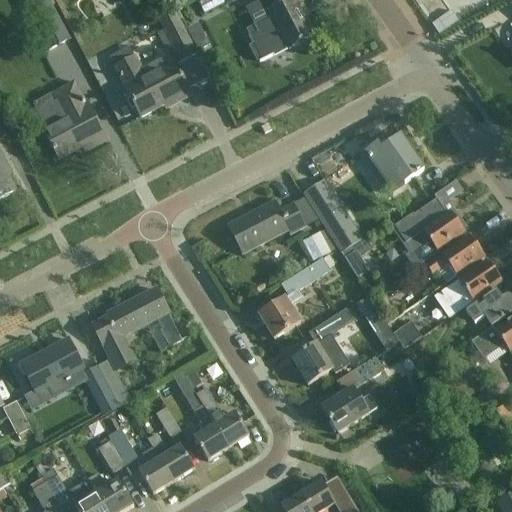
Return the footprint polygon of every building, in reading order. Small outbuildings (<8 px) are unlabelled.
[(48,0),(21,0),(49,52),(70,41),(48,0)] [(288,51),(313,38),(300,12),(303,10),(298,0),(292,0),(268,12),(272,19),(267,22),(265,19),(252,25),(254,28),(246,33),(253,48),(249,50),(256,64),(272,56),(273,58),(288,51)] [(423,0),(411,0),(410,1),(425,20),(434,13),(423,0)] [(451,12),(432,26),(439,36),(458,22),(451,12)] [(181,64),(195,56),(173,14),(159,21),(181,64)] [(204,36),(192,42),(198,54),(210,48),(204,36)] [(174,66),(141,83),(138,76),(142,74),(135,59),(115,69),(140,119),(173,102),(175,105),(191,97),(174,66)] [(85,153),(106,142),(86,103),(85,104),(74,85),(51,97),(63,118),(57,121),(58,124),(44,132),(59,161),(82,149),(85,153)] [(0,140),(11,135),(0,114),(0,140)] [(378,147),(368,154),(379,168),(375,170),(393,195),(424,173),(400,139),(381,152),(378,147)] [(0,201),(15,193),(2,169),(6,168),(0,156),(0,201)] [(342,256),(353,248),(315,190),(304,197),(342,256)] [(423,221),(441,209),(435,199),(416,212),(423,221)] [(290,237),(304,229),(292,206),(279,213),(275,205),(229,229),(242,255),(288,232),(290,237)] [(438,255),(465,236),(451,215),(407,246),(413,254),(421,266),(438,255)] [(321,234),(303,242),(314,263),(331,254),(321,234)] [(383,252),(399,244),(394,234),(378,242),(383,252)] [(456,280),(484,260),(470,239),(426,269),(433,278),(448,267),(456,280)] [(353,249),(342,256),(349,267),(374,252),(367,240),(353,249)] [(329,257),(324,261),(329,269),(335,266),(329,257)] [(299,293),(331,273),(329,269),(324,261),(281,288),(288,299),(259,318),(274,342),(301,325),(289,307),(303,299),(299,293)] [(450,320),(502,285),(487,264),(443,295),(435,299),(450,320)] [(117,315),(92,328),(111,363),(97,370),(118,409),(129,403),(118,381),(119,381),(116,373),(134,363),(126,348),(124,349),(119,341),(156,321),(165,337),(176,332),(167,316),(168,315),(156,292),(116,312),(117,315)] [(503,300),(501,301),(496,294),(466,315),(474,327),(484,320),(491,330),(511,316),(511,315),(511,301),(510,301),(509,300),(507,300),(506,300),(504,300),(503,300)] [(380,295),(370,301),(378,314),(388,307),(380,295)] [(316,347),(291,362),(308,388),(332,373),(334,377),(349,368),(331,338),(341,332),(353,324),(346,312),(334,320),(309,336),(316,347)] [(509,356),(511,353),(511,322),(494,335),(491,330),(472,343),(484,359),(503,346),(509,356)] [(392,336),(403,352),(414,345),(415,344),(420,341),(409,325),(392,336)] [(379,343),(385,353),(397,345),(391,335),(379,343)] [(68,342),(21,367),(36,397),(48,390),(52,397),(65,390),(62,383),(84,372),(68,342)] [(414,345),(403,352),(408,360),(415,371),(416,372),(428,364),(415,344),(414,345)] [(353,392),(383,373),(375,360),(336,385),(343,396),(322,410),(338,435),(368,416),(368,415),(376,410),(368,398),(360,403),(353,392)] [(95,402),(109,394),(96,370),(80,379),(83,386),(86,384),(95,402)] [(193,371),(182,378),(190,392),(201,385),(193,371)] [(427,391),(419,396),(424,404),(432,399),(427,391)] [(203,392),(194,398),(201,409),(213,429),(227,451),(248,439),(234,416),(224,422),(219,413),(217,414),(203,392)] [(17,438),(29,432),(16,405),(3,412),(17,438)] [(207,464),(227,451),(213,429),(201,409),(193,414),(199,425),(197,426),(203,435),(193,441),(207,464)] [(170,441),(181,434),(166,410),(155,417),(170,441)] [(106,438),(109,443),(124,469),(135,462),(116,432),(106,438)] [(157,436),(147,442),(154,454),(164,448),(157,436)] [(114,475),(124,469),(109,443),(98,450),(114,475)] [(180,449),(158,462),(172,485),(194,472),(180,449)] [(152,497),(172,485),(158,462),(138,474),(152,497)] [(52,471),(41,478),(45,485),(56,478),(52,471)] [(6,475),(0,478),(0,487),(2,491),(12,485),(6,475)] [(87,483),(95,496),(104,511),(127,511),(133,509),(118,483),(106,490),(98,476),(87,483)] [(44,486),(60,511),(72,504),(56,478),(45,485),(44,486)] [(479,479),(470,484),(476,495),(486,490),(479,479)] [(76,511),(104,511),(95,496),(87,483),(78,488),(86,502),(75,509),(76,511)] [(321,484),(301,496),(310,511),(326,511),(335,507),(321,484)] [(59,511),(60,511),(44,486),(30,494),(41,511),(59,511)] [(511,511),(511,492),(494,503),(499,511),(511,511)] [(310,511),(301,496),(281,508),(282,510),(278,511),(310,511)]
